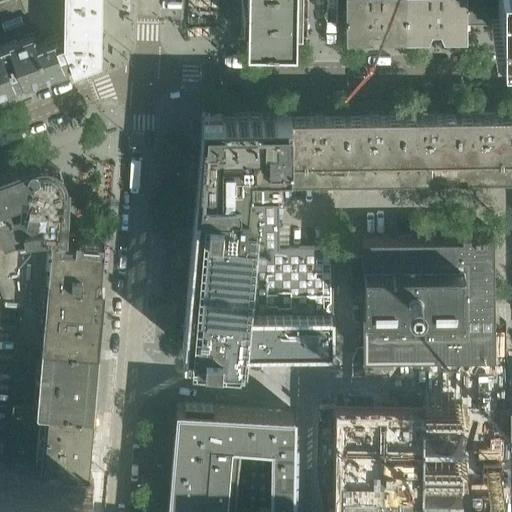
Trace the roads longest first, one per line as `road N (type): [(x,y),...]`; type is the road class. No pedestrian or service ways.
road 1 (residential): [(511,73),(144,75)]
road 2 (residential): [(346,384),(343,201),(511,196)]
road 3 (residential): [(130,374),(144,75)]
road 4 (residential): [(130,374),(327,384)]
road 5 (residential): [(346,384),(511,383)]
road 6 (residential): [(144,75),(0,128)]
road 7 (residential): [(117,511),(130,374)]
road 8 (residential): [(327,384),(325,511)]
